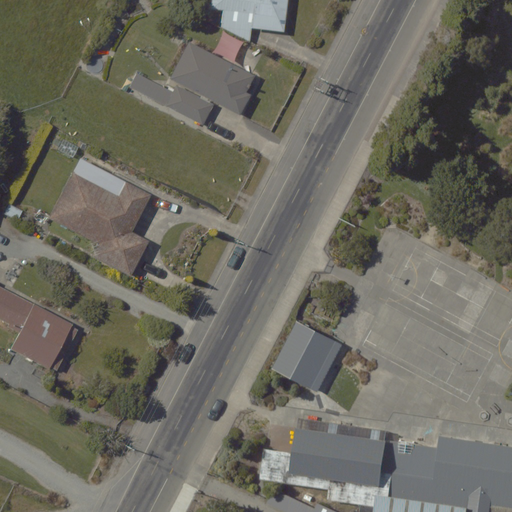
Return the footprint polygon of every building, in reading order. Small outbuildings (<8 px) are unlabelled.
[(209,0),(209,8),(220,8),(219,28),(248,41),(249,28),(283,31),(286,0),(209,0)] [(137,73),(129,87),(201,125),(213,102),(238,115),(250,91),(243,87),(250,73),(183,38),(164,74),(174,79),(168,89),(137,73)] [(149,188),(77,156),(49,218),(94,239),(89,251),(132,271),(147,238),(130,230),(149,188)] [(72,320),(0,285),(0,320),(15,328),(7,345),(51,365),(72,320)] [(351,501),(370,511),(447,511),(448,492),(511,496),(511,431),(424,425),(422,446),(384,443),(387,421),(282,411),(277,434),(251,433),(247,467),(311,475),(313,487),(352,491),(351,501)] [(315,511),(322,497),(280,479),(271,501),(295,511),(315,511)]
